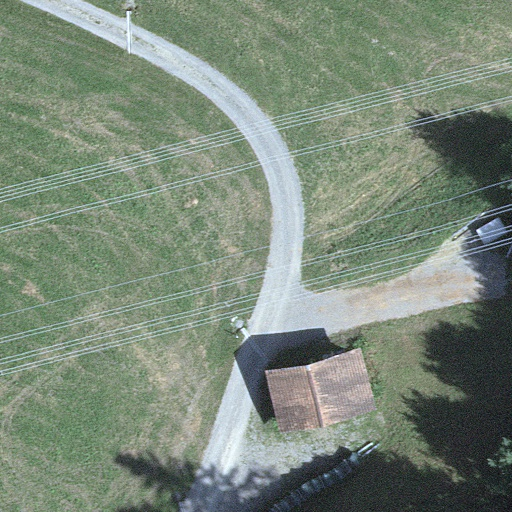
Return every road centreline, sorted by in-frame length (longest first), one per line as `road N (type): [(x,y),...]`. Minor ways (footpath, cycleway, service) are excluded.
road 1 (track): [(41,0),(174,58),(254,110),(288,173),(298,244),(270,341)]
road 2 (track): [(270,341),(218,482),(196,511)]
